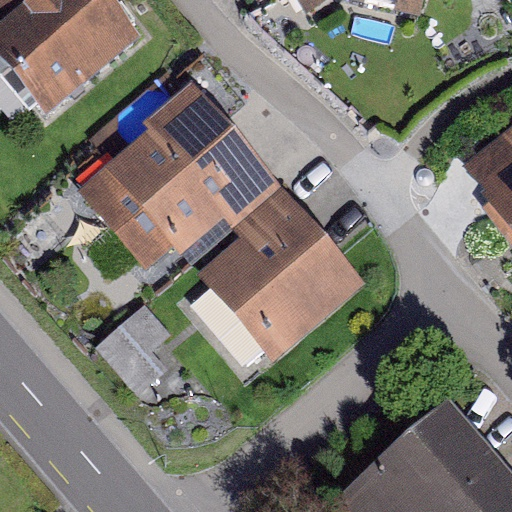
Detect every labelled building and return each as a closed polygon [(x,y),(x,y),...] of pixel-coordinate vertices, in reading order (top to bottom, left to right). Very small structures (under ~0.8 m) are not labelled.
[(123,50),(81,0),(37,0),(30,7),(23,0),(3,0),(0,3),(0,76),(38,121),(123,50)] [(325,0),(326,2),(415,11),(416,0),(325,0)] [(139,282),(243,188),(186,125),(120,185),(133,199),(95,234),(139,282)] [(511,142),(460,186),(511,249),(511,142)] [(261,361),(339,298),(268,211),(225,245),(244,267),(208,296),(261,361)] [(102,347),(135,390),(185,353),(152,310),(102,347)] [(511,511),(437,430),(345,511),(511,511)]
